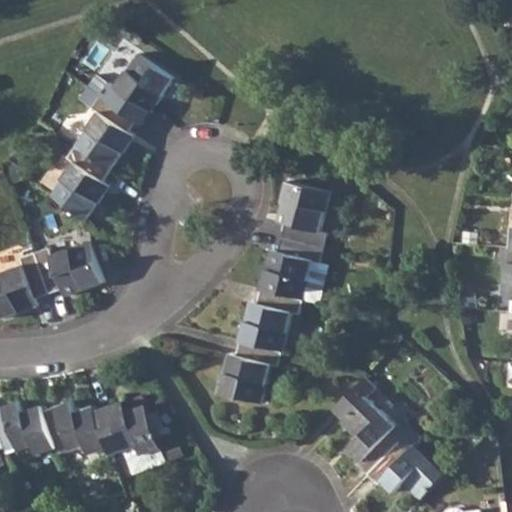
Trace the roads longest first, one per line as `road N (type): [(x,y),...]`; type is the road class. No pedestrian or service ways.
road 1 (residential): [(136,318),(198,269),(238,222),(250,189),(237,157),(205,145),(181,153),(155,268)]
road 2 (residential): [(0,353),(71,347),(136,318)]
